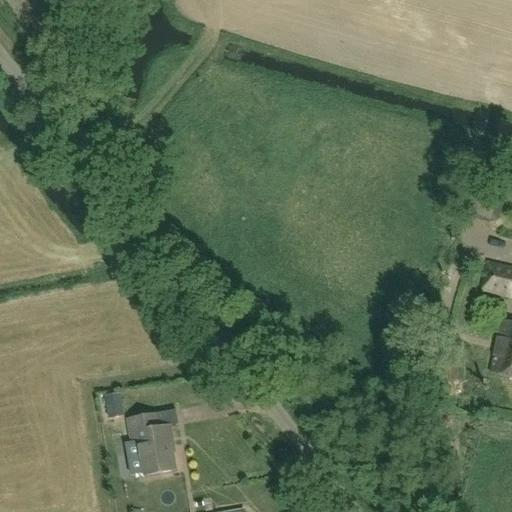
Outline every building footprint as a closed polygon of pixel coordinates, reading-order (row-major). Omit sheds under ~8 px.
[(474,191),(467,217),(491,224),(499,198),(474,191)] [(511,299),(511,270),(487,264),(481,290),(511,299)] [(511,377),(511,322),(504,321),(493,373),(511,377)] [(121,394),(105,397),(107,412),(123,409),(121,394)] [(147,478),(177,472),(172,448),(174,448),(171,428),(159,430),(156,417),(129,422),(133,442),(139,440),(147,478)]
